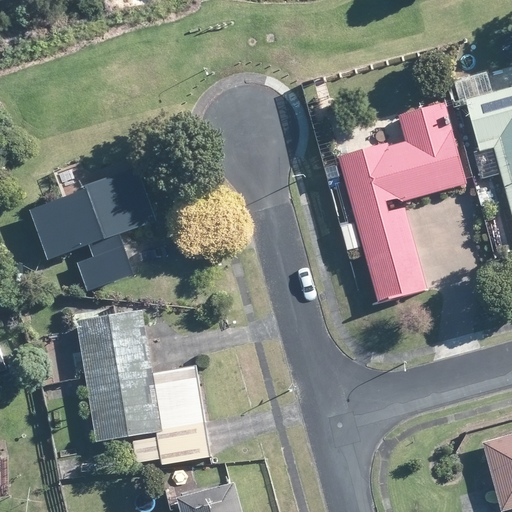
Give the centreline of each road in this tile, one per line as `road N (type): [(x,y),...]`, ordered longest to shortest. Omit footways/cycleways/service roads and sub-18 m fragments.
road 1 (residential): [(328,415),(246,133)]
road 2 (residential): [(511,365),(328,415)]
